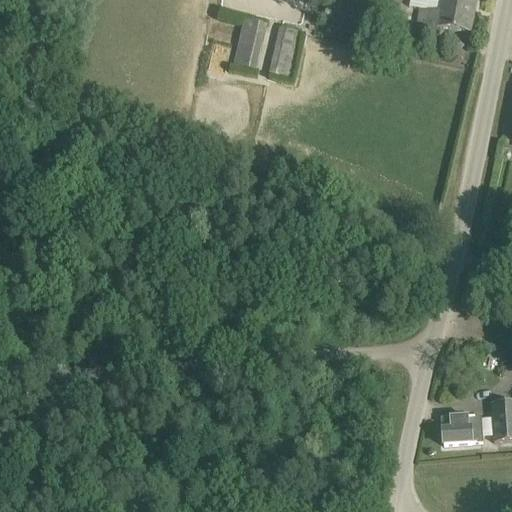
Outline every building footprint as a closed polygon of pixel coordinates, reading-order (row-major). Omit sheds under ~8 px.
[(417,30),(437,34),(438,30),(471,36),(477,0),(427,0),(426,12),(420,11),(417,30)] [(233,71),(254,75),(265,27),(245,22),(233,71)] [(272,76),(293,81),(303,35),(282,30),(272,76)] [(511,403),(492,405),(494,445),(511,443),(511,403)] [(442,421),(444,448),(483,445),(481,418),(442,421)]
